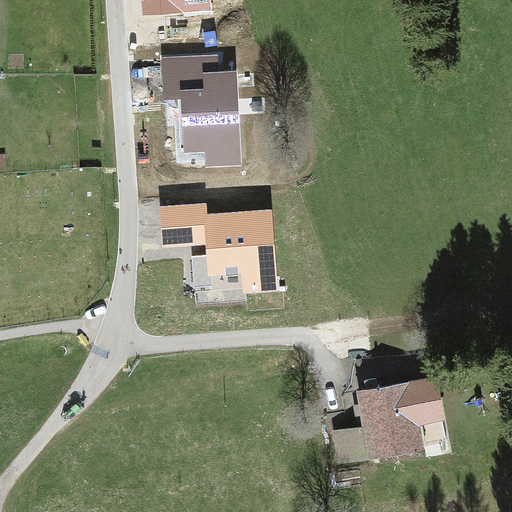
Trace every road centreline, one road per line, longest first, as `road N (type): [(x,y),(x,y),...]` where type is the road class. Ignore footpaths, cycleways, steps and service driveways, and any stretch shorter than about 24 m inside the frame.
road 1 (residential): [(115,336),(128,241),(115,0)]
road 2 (unknown): [(122,93),(294,335)]
road 3 (track): [(115,336),(0,493)]
